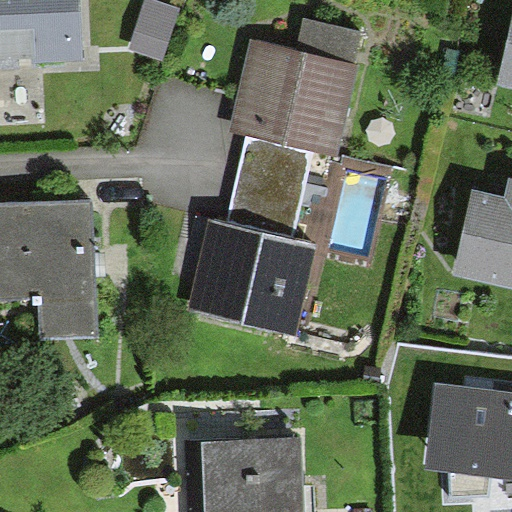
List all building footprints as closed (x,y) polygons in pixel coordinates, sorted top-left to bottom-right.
[(0,0),(0,69),(83,67),(81,0),(0,0)] [(181,13),(148,1),(131,51),(164,62),(181,13)] [(336,160),(366,34),(308,20),(299,57),(255,46),(234,136),(250,140),(314,155),(336,160)] [(511,37),(500,88),(511,91),(511,37)] [(314,155),(250,140),(229,228),(293,244),(314,155)] [(511,188),(508,206),(475,198),(456,280),(511,292),(511,188)] [(41,342),(97,340),(93,206),(0,208),(0,302),(39,301),(41,342)] [(293,244),(229,228),(215,225),(193,315),(296,339),(317,249),(293,244)] [(428,477),(449,480),(452,501),(488,499),(489,485),(511,488),(511,400),(438,391),(428,477)] [(304,511),(301,447),(204,451),(206,511),(304,511)]
